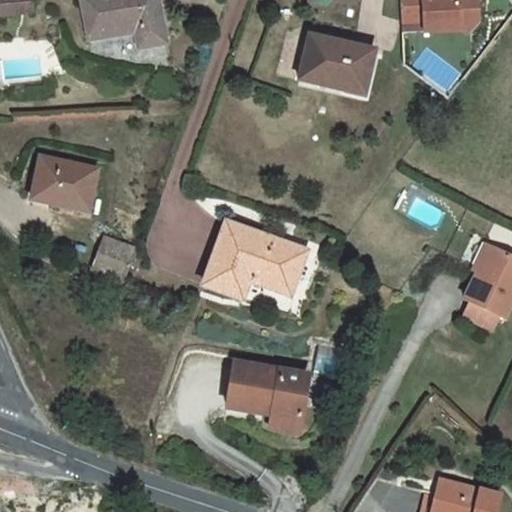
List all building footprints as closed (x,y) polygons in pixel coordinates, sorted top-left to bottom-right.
[(0,0),(0,17),(11,17),(9,0),(0,0)] [(31,0),(9,0),(11,17),(32,15),(31,0)] [(166,47),(157,0),(80,0),(89,43),(135,35),(138,52),(166,47)] [(400,0),(401,24),(423,23),(423,34),(439,34),(438,27),(459,26),(459,33),(470,32),(478,23),(477,0),(400,0)] [(459,26),(438,27),(439,34),(459,33),(459,26)] [(374,53),(310,38),(299,82),(363,97),(374,53)] [(89,213),(97,172),(41,160),(32,201),(89,213)] [(306,254),(227,225),(204,287),(242,301),(248,283),(290,298),(306,254)] [(93,271),(123,282),(134,251),(104,240),(93,271)] [(477,275),(490,247),(486,244),(472,272),(477,275)] [(511,307),(511,257),(490,247),(477,275),(464,301),(471,304),(499,317),(506,320),(511,307)] [(499,317),(471,304),(464,317),(493,331),(499,317)] [(298,436),(308,377),(235,365),(227,409),(262,416),(263,409),(273,411),(272,417),(269,431),(298,436)] [(497,511),(501,497),(440,481),(437,495),(433,511),(497,511)] [(433,511),(437,495),(431,494),(426,511),(433,511)]
